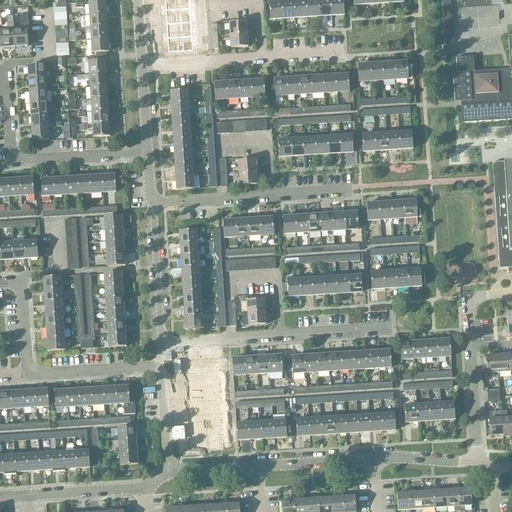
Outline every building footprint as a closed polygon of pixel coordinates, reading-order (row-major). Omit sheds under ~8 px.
[(164,0),(165,2),(165,5),(166,15),(167,33),(167,43),(168,53),(193,51),(193,48),(191,21),(189,0),(164,0)] [(319,17),(318,0),(317,0),(306,1),(307,18),(319,17)] [(318,0),(319,17),(332,17),(330,0),(318,0)] [(343,0),(330,0),(332,17),(344,16),(343,0)] [(307,18),(306,1),(294,2),(295,19),(307,18)] [(89,3),(90,15),(106,14),(106,2),(89,3)] [(295,19),(294,2),(282,3),(283,19),(295,19)] [(283,19),(282,3),(269,4),(270,20),(283,19)] [(28,46),(27,30),(29,30),(28,14),(20,15),(21,30),(14,30),(15,47),(28,46)] [(90,15),(91,28),(107,27),(109,27),(110,25),(110,20),(108,19),(107,19),(106,14),(90,15)] [(1,31),(3,48),(4,48),(4,50),(10,50),(10,47),(15,47),(14,30),(13,16),(7,17),(7,31),(1,31)] [(230,36),(247,35),(247,30),(249,30),(249,22),(247,21),(238,21),(238,23),(229,23),(229,30),(225,31),(225,36),(230,35),(230,36)] [(91,28),(91,41),(108,40),(107,27),(91,28)] [(445,31),(446,43),(454,43),(453,31),(445,31)] [(247,35),(230,36),(230,49),(248,48),(247,35)] [(511,35),(509,36),(511,69),(475,71),(474,57),(456,58),(457,73),(453,73),(455,102),(461,102),(462,123),(511,120),(511,35)] [(108,40),(91,41),(92,53),(109,52),(108,40)] [(58,65),(66,70),(65,58),(57,59),(58,65)] [(106,61),(97,62),(96,58),(90,59),(90,62),(89,62),(89,75),(106,74),(106,61)] [(395,63),(383,64),(384,81),(396,81),(395,63)] [(408,63),(395,63),(396,81),(409,80),(412,80),(412,71),(411,71),(408,72),(408,63)] [(383,64),(370,65),(371,82),(384,81),(383,64)] [(45,65),(28,66),(28,79),(46,78),(50,77),(50,72),(45,72),(45,65)] [(371,82),(370,65),(357,65),(359,83),(371,82)] [(89,75),(90,87),(107,86),(109,86),(110,85),(110,80),(108,79),(107,79),(106,74),(89,75)] [(336,76),(337,93),(349,92),(348,75),(336,76)] [(325,94),(337,93),(336,76),(324,77),(325,94)] [(325,94),(324,77),(311,78),(313,95),(325,94)] [(28,79),(29,91),(46,90),(46,78),(28,79)] [(288,96),(300,95),(299,78),(287,79),(288,96)] [(300,95),(313,95),(311,78),(299,78),(300,95)] [(288,96),(287,79),(274,80),(275,97),(288,96)] [(264,80),(252,81),(253,98),(265,97),(264,80)] [(252,81),(239,82),(240,99),(253,98),(252,81)] [(239,82),(227,83),(228,100),(240,99),(239,82)] [(228,100),(227,83),(214,84),(215,100),(228,100)] [(90,87),(91,100),(108,99),(107,86),(90,87)] [(29,91),(30,104),(47,103),(46,90),(29,91)] [(171,92),(171,104),(188,103),(188,91),(171,92)] [(91,100),(92,112),(109,111),(108,99),(91,100)] [(30,104),(31,116),(48,115),(47,103),(30,104)] [(171,104),(172,117),(189,115),(188,103),(171,104)] [(109,111),(92,112),(93,125),(110,124),(110,123),(111,123),(112,122),(112,117),(111,115),(109,116),(109,111)] [(61,122),(48,123),(48,115),(31,116),(32,129),(49,128),(61,127),(61,122)] [(172,117),(173,129),(190,128),(189,115),(172,117)] [(110,124),(93,125),(93,137),(110,136),(110,124)] [(90,132),(89,125),(78,126),(79,133),(90,132)] [(49,128),(32,129),(32,141),(50,140),(49,128)] [(173,129),(174,141),(191,140),(190,128),(173,129)] [(412,132),(399,133),(400,151),(413,150),(412,132)] [(399,133),(387,134),(388,151),(400,151),(399,133)] [(387,134),(375,135),(376,152),(388,151),(387,134)] [(376,152),(375,135),(362,136),(363,153),(376,152)] [(353,154),(352,136),(340,137),(341,154),(353,154)] [(341,154),(340,137),(327,138),(329,155),(341,154)] [(329,155),(327,138),(315,139),(316,156),(329,155)] [(316,156),(315,139),(303,140),(304,157),(316,156)] [(174,141),(174,153),(191,152),(191,140),(174,141)] [(279,158),(292,157),(291,140),(278,141),(279,158)] [(292,157),(304,157),(303,140),(291,140),(292,157)] [(174,153),(175,166),(192,164),(191,152),(174,153)] [(474,152),(458,152),(459,160),(474,159),(474,152)] [(239,161),(239,174),(256,173),(256,160),(239,161)] [(511,161),(493,163),(500,269),(508,268),(509,273),(511,272),(511,161)] [(175,166),(176,177),(193,176),(192,164),(175,166)] [(256,173),(239,174),(240,187),(257,186),(256,173)] [(103,175),(90,176),(91,193),(104,193),(103,175)] [(115,175),(103,175),(104,193),(116,192),(115,175)] [(90,176),(78,177),(79,194),(91,193),(90,176)] [(193,176),(176,177),(177,190),(194,189),(193,176)] [(78,177),(66,178),(67,195),(79,194),(78,177)] [(33,178),(21,179),(22,196),(28,196),(28,201),(34,201),(33,178)] [(66,178),(53,179),(55,196),(67,195),(66,178)] [(9,197),(22,196),(21,179),(8,180),(9,197)] [(55,196),(53,179),(41,180),(42,197),(55,196)] [(0,197),(9,197),(8,180),(0,180),(0,197)] [(403,202),(392,203),(393,220),(405,219),(403,202)] [(416,202),(403,202),(405,219),(418,218),(421,218),(422,218),(421,210),(420,210),(417,210),(416,202)] [(392,203),(379,204),(380,220),(393,220),(392,203)] [(380,220),(379,204),(367,205),(368,221),(380,220)] [(357,213),(345,214),(346,230),(358,230),(357,213)] [(345,214),(333,215),(334,231),(346,230),(345,214)] [(320,215),(308,216),(309,233),(321,232),(320,215)] [(333,215),(320,215),(321,232),(334,231),(333,215)] [(105,217),(105,230),(122,228),(122,216),(105,217)] [(308,216),(296,217),(297,233),(309,233),(308,216)] [(297,233),(296,217),(283,218),(284,234),(297,233)] [(261,219),(248,220),(249,237),(262,236),(261,219)] [(273,219),(261,219),(262,236),(274,235),(273,219)] [(248,220),(236,221),(237,237),(249,237),(248,220)] [(237,237),(236,221),(223,222),(224,238),(237,237)] [(105,230),(106,242),(123,241),(122,228),(105,230)] [(180,231),(180,244),(197,243),(196,230),(180,231)] [(25,242),(26,259),(38,258),(37,241),(25,242)] [(106,242),(107,254),(124,253),(123,241),(106,242)] [(26,259),(25,242),(12,243),(14,260),(26,259)] [(14,260),(12,243),(0,244),(1,260),(14,260)] [(180,244),(181,256),(198,255),(197,243),(180,244)] [(124,253),(107,254),(108,267),(125,266),(124,253)] [(181,256),(182,269),(199,268),(198,255),(181,256)] [(182,269),(183,281),(199,280),(199,268),(182,269)] [(408,270),(396,271),(397,289),(409,288),(408,270)] [(421,270),(408,270),(409,288),(422,287),(422,284),(425,284),(425,274),(424,274),(421,275),(421,270)] [(396,271),(383,272),(385,290),(397,289),(396,271)] [(385,290),(383,272),(371,273),(372,291),(385,290)] [(104,274),(105,286),(122,285),(121,273),(104,274)] [(361,276),(349,277),(350,294),(362,293),(361,276)] [(44,278),(44,290),(62,289),(61,277),(44,278)] [(336,277),(324,278),(325,295),(337,295),(336,277)] [(349,277),(336,277),(337,295),(350,294),(349,277)] [(324,278),(312,279),(313,296),(325,295),(324,278)] [(301,297),(300,279),(287,280),(288,297),(301,297)] [(312,279),(300,279),(301,297),(313,296),(312,279)] [(183,281),(183,293),(200,292),(199,280),(183,281)] [(105,286),(106,299),(123,297),(122,285),(105,286)] [(44,290),(45,303),(62,302),(62,289),(44,290)] [(183,293),(184,305),(201,304),(200,292),(183,293)] [(106,299),(107,311),(124,310),(123,297),(106,299)] [(247,300),(248,313),(265,312),(265,299),(247,300)] [(45,303),(46,315),(63,314),(62,302),(45,303)] [(184,305),(185,318),(202,317),(201,304),(184,305)] [(107,311),(107,323),(124,322),(124,310),(107,311)] [(265,312),(248,313),(249,326),(266,325),(265,312)] [(46,315),(47,327),(64,326),(63,314),(46,315)] [(225,315),(219,315),(211,316),(211,321),(217,320),(217,328),(226,327),(225,315)] [(202,317),(185,318),(185,330),(202,329),(202,317)] [(107,323),(108,335),(125,334),(124,322),(107,323)] [(47,327),(48,340),(65,339),(64,326),(47,327)] [(109,342),(104,342),(105,348),(126,347),(125,334),(108,335),(109,342)] [(65,339),(48,340),(48,352),(65,351),(65,339)] [(450,340),(437,341),(438,358),(451,357),(450,340)] [(81,342),(82,350),(93,349),(93,341),(81,342)] [(437,341),(425,342),(426,359),(438,358),(437,341)] [(414,360),(412,342),(400,343),(401,360),(414,360)] [(425,342),(412,342),(414,360),(426,359),(425,342)] [(378,351),(365,352),(366,369),(379,369),(378,351)] [(390,351),(378,351),(379,369),(391,368),(390,351)] [(365,352),(353,353),(354,370),(366,369),(365,352)] [(353,353),(341,354),(342,371),(354,370),(353,353)] [(329,354),(316,355),(317,372),(330,372),(329,354)] [(341,354),(329,354),(330,372),(342,371),(341,354)] [(282,355),(269,356),(270,373),(283,373),(282,355)] [(316,355),(304,356),(305,373),(317,372),(316,355)] [(511,371),(511,365),(510,359),(510,355),(497,356),(498,373),(511,372),(511,371)] [(269,356),(257,357),(258,374),(270,373),(269,356)] [(305,373),(304,356),(292,357),(293,374),(305,373)] [(486,374),(498,373),(497,356),(485,357),(486,374)] [(246,375),(245,357),(232,358),(233,376),(246,375)] [(257,357),(245,357),(246,375),(258,374),(257,357)] [(212,358),(187,360),(188,369),(188,379),(190,397),(190,402),(190,407),(191,417),(196,416),(198,416),(198,421),(191,422),(192,438),(193,446),(203,446),(207,445),(207,451),(213,450),(222,450),(220,414),(216,414),(214,386),(213,365),(212,358)] [(128,386),(116,387),(117,404),(124,404),(125,415),(135,414),(134,400),(129,400),(128,386)] [(116,387),(104,388),(105,405),(117,404),(116,387)] [(104,388),(91,389),(93,406),(105,405),(104,388)] [(91,389),(79,390),(80,407),(93,406),(91,389)] [(48,390),(36,391),(37,407),(49,407),(48,390)] [(68,408),(67,390),(55,391),(56,408),(68,408)] [(79,390),(67,390),(68,408),(80,407),(79,390)] [(36,391),(23,392),(24,408),(37,407),(36,391)] [(11,392),(0,393),(0,409),(12,409),(11,392)] [(23,392),(11,392),(12,409),(24,408),(23,392)] [(454,402),(441,403),(442,420),(455,419),(454,402)] [(441,403),(429,404),(430,421),(442,420),(441,403)] [(429,404),(416,405),(418,422),(430,421),(429,404)] [(418,422),(416,405),(404,406),(405,423),(418,422)] [(502,411),(502,419),(501,419),(503,436),(511,435),(511,418),(507,418),(507,411),(502,411)] [(381,414),(369,415),(370,432),(382,431),(381,414)] [(394,414),(381,414),(382,431),(395,431),(394,414)] [(369,415),(357,416),(358,433),(370,432),(369,415)] [(357,416),(345,417),(346,434),(358,433),(357,416)] [(333,417),(320,418),(321,436),(334,435),(333,417)] [(345,417),(333,417),(334,435),(346,434),(345,417)] [(320,418),(308,419),(309,437),(321,436),(320,418)] [(309,437),(308,419),(295,420),(297,437),(309,437)] [(490,437),(503,436),(501,419),(489,419),(490,437)] [(273,421),(261,422),(262,439),(274,439),(273,421)] [(286,421),(273,421),(274,439),(287,438),(286,421)] [(261,422),(249,423),(250,440),(262,439),(261,422)] [(250,440),(249,423),(236,424),(237,441),(250,440)] [(118,428),(119,441),(136,439),(135,427),(118,428)] [(119,441),(120,453),(136,452),(136,439),(119,441)] [(89,451),(76,452),(78,469),(90,468),(89,451)] [(64,452),(52,453),(53,470),(53,473),(64,472),(65,472),(65,469),(64,452)] [(76,452),(64,452),(65,469),(78,469),(76,452)] [(136,452),(120,453),(121,466),(137,464),(136,452)] [(52,453),(39,454),(41,471),(53,470),(52,453)] [(39,454),(27,455),(28,472),(41,471),(39,454)] [(27,455),(15,456),(16,473),(28,472),(27,455)] [(15,456),(2,456),(4,474),(4,476),(16,475),(16,473),(15,456)] [(458,490),(459,511),(464,511),(464,507),(472,507),(470,489),(458,490)] [(459,511),(458,490),(446,491),(446,501),(447,509),(454,508),(454,511),(459,511)] [(447,509),(446,501),(446,491),(434,492),(435,509),(447,509)] [(422,510),(421,492),(410,493),(411,511),(422,510)] [(421,492),(422,510),(435,509),(434,492),(421,492)] [(410,493),(397,494),(398,511),(411,511),(410,493)] [(330,511),(343,511),(342,497),(330,498),(330,511)] [(356,511),(356,508),(355,497),(342,497),(343,511),(356,511)] [(318,511),(330,511),(330,498),(318,499),(318,511)] [(318,511),(318,499),(306,500),(306,511),(318,511)] [(306,511),(306,500),(294,501),(294,511),(306,511)] [(294,511),(294,501),(281,501),(281,511),(294,511)]
